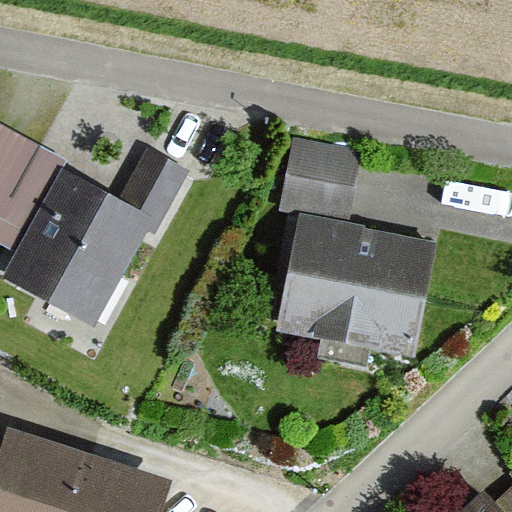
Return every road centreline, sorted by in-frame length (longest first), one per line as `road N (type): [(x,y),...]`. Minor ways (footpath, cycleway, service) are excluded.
road 1 (residential): [(0,44),(511,144)]
road 2 (residential): [(511,346),(337,511)]
